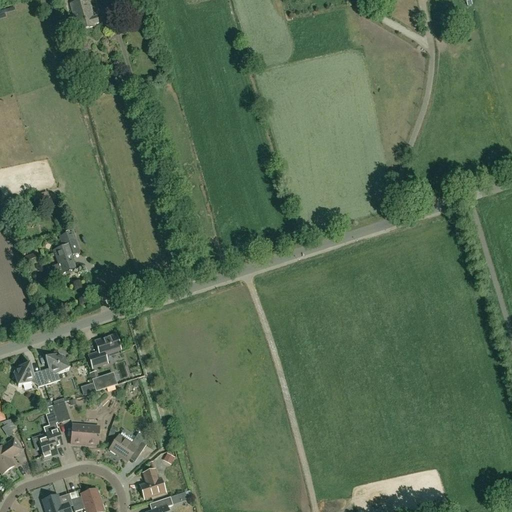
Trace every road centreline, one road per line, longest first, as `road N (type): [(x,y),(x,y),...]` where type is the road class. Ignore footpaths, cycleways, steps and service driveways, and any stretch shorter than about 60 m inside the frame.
road 1 (unclassified): [(0,350),(511,183)]
road 2 (residential): [(122,511),(118,487),(92,469),(22,489),(4,511)]
